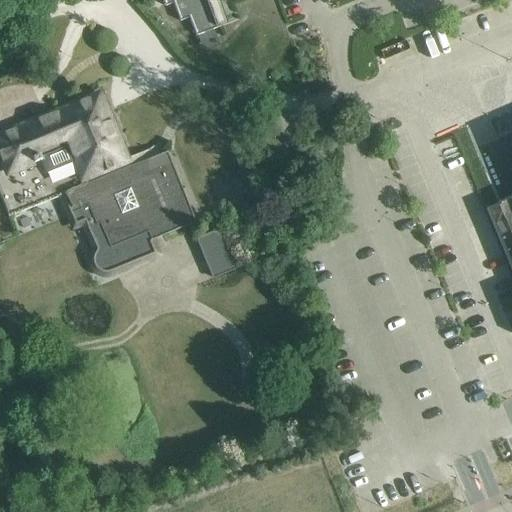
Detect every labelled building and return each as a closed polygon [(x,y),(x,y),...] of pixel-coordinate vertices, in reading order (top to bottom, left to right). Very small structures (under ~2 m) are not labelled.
[(163,0),(166,6),(174,3),(181,21),(190,18),(196,35),(228,24),(219,0),(218,0),(163,0)] [(511,1),(371,45),(378,69),(511,28),(511,1)] [(0,128),(0,195),(9,217),(57,198),(72,232),(81,229),(90,251),(88,255),(88,261),(88,266),(90,271),(93,275),(97,278),(106,279),(110,278),(162,256),(156,239),(197,222),(167,152),(126,169),(94,90),(0,128)] [(511,197),(499,203),(511,233),(511,197)] [(217,229),(193,239),(208,277),(232,267),(217,229)]
